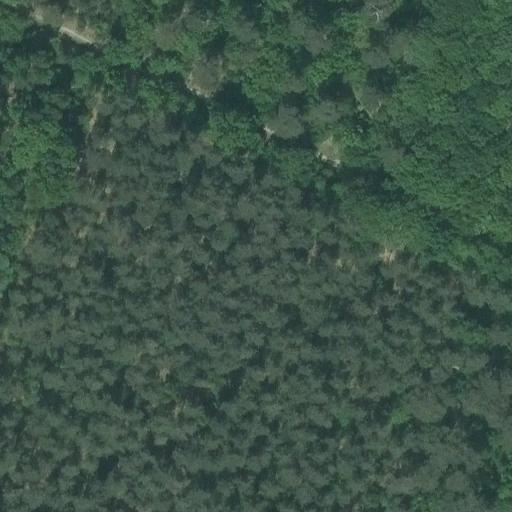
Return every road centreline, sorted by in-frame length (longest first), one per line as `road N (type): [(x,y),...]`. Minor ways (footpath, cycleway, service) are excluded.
road 1 (track): [(388,190),(0,2)]
road 2 (track): [(511,248),(388,190)]
